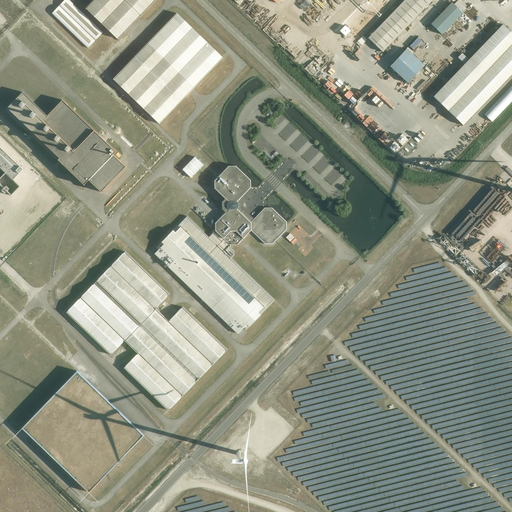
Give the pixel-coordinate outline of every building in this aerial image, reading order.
[(68,0),(64,0),(52,13),(58,19),(88,48),(103,33),(73,4),(68,0)] [(86,9),(117,39),(119,41),(125,35),(126,33),(124,31),(139,16),(154,0),(94,0),(93,1),(86,9)] [(431,0),(404,0),(368,38),(382,52),(431,0)] [(441,34),(466,9),(458,0),(454,4),(451,2),(431,24),(441,34)] [(194,87),(223,58),(176,13),(156,34),(141,50),(113,79),(159,124),(189,93),(191,91),(194,87)] [(464,64),(433,97),(462,125),(497,89),(511,73),(511,33),(502,24),(467,61),(464,64)] [(494,26),(488,31),(491,34),(497,28),(494,26)] [(312,38),(296,58),(304,65),(320,45),(312,38)] [(392,72),(393,70),(407,83),(424,65),(417,59),(418,58),(422,62),(430,53),(415,39),(407,47),(417,57),(416,58),(406,49),(390,66),(391,67),(389,69),(392,72)] [(359,46),(354,50),(359,54),(363,49),(359,46)] [(468,60),(464,55),(462,53),(458,57),(460,60),(464,64),(467,61),(468,60)] [(339,67),(343,62),(334,55),(330,59),(339,67)] [(308,68),(317,60),(313,57),(305,65),(308,68)] [(328,82),(335,75),(324,64),(317,71),(328,82)] [(340,85),(333,92),(338,96),(344,89),(340,85)] [(511,85),(484,114),(491,122),(492,122),(511,101),(511,85)] [(353,89),(348,95),(353,100),(358,93),(353,89)] [(22,92),(7,108),(59,158),(58,160),(63,165),(84,185),(84,184),(88,180),(97,189),(100,191),(100,192),(101,192),(125,166),(122,163),(113,155),(115,152),(116,152),(116,151),(104,140),(62,100),(47,116),(22,92)] [(367,104),(362,102),(361,103),(354,100),(350,109),(355,111),(353,114),(363,119),(365,114),(363,113),(367,104)] [(374,124),(384,133),(406,111),(395,101),(374,124)] [(22,169),(0,147),(0,185),(11,196),(20,186),(12,179),(22,169)] [(191,178),(203,165),(195,157),(182,169),(191,178)] [(158,250),(154,254),(237,333),(242,329),(243,327),(245,329),(257,317),(258,316),(274,300),(230,258),(234,255),(234,251),(230,247),(230,245),(237,244),(238,243),(241,240),(243,238),(250,230),(252,231),(265,244),(272,244),(286,229),(286,224),(286,223),(286,222),(272,207),(264,208),(253,218),(243,208),(243,205),(243,201),(240,198),(250,187),(250,180),(235,166),(228,166),(224,170),(214,181),(214,188),(222,196),(225,199),(223,200),(222,202),(222,203),(222,209),(223,210),(225,212),(221,217),(219,219),(216,222),(215,223),(215,230),(208,237),(187,216),(171,232),(170,233),(158,245),(156,248),(158,250)] [(125,251),(96,281),(66,312),(110,355),(124,340),(130,346),(137,353),(124,368),(168,410),(226,349),(182,307),(168,321),(160,314),(155,308),(169,294),(125,251)] [(458,339),(462,336),(456,330),(453,334),(458,339)] [(443,344),(436,352),(441,357),(448,349),(443,344)] [(413,356),(407,362),(420,373),(425,367),(413,356)] [(465,366),(470,362),(466,358),(461,361),(465,366)] [(77,371),(22,428),(29,435),(87,490),(88,491),(88,492),(144,435),(143,434),(142,433),(84,378),(78,371),(77,371)] [(159,409),(162,406),(156,400),(153,402),(159,409)] [(143,473),(154,464),(150,459),(139,469),(143,473)] [(134,475),(117,492),(121,496),(138,479),(134,475)]
